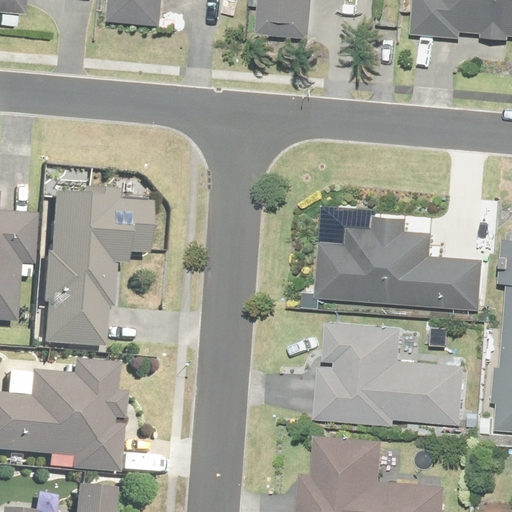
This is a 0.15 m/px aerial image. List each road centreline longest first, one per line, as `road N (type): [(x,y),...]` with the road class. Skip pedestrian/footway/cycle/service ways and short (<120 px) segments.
road 1 (residential): [(245,117),(213,511)]
road 2 (residential): [(245,117),(511,138)]
road 3 (residential): [(0,95),(245,117)]
